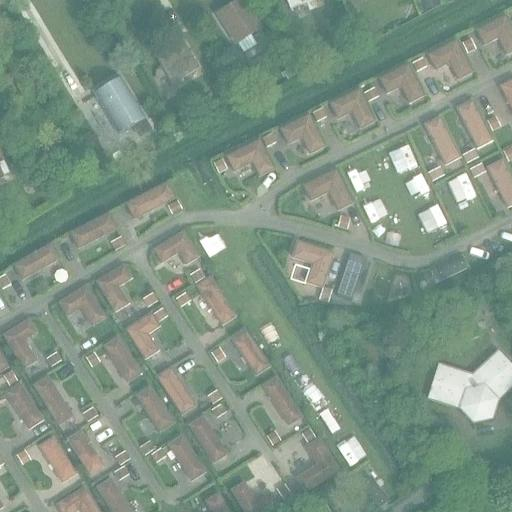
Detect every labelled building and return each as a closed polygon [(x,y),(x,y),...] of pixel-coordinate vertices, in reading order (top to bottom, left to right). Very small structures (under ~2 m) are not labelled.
[(236,43),(260,28),(241,0),(229,8),(230,9),(219,16),(236,43)] [(288,0),(291,8),(313,0),(288,0)] [(511,31),(504,16),(474,31),(482,47),(497,40),(504,56),(511,52),(511,31)] [(372,35),(368,24),(356,28),(361,40),(372,35)] [(172,83),(197,67),(180,40),(171,46),(170,45),(165,48),(166,51),(157,57),(172,83)] [(455,41),(426,56),(434,72),(448,64),(456,81),(472,73),(455,41)] [(407,64),(377,79),(385,95),(399,88),(408,105),(424,97),(407,64)] [(108,87),(95,95),(114,126),(126,119),(130,126),(138,138),(149,131),(142,119),(117,77),(106,84),(108,87)] [(511,114),(511,79),(498,87),(511,114)] [(358,89),(328,105),(336,120),(351,114),(358,130),(374,123),(358,89)] [(308,115),(278,130),(286,146),(301,139),(309,156),(324,147),(308,115)] [(259,140),(224,157),(232,173),(251,164),(258,178),(274,170),(259,140)] [(0,178),(8,175),(0,158),(0,178)] [(335,169),(302,186),(309,203),(327,194),(336,213),(353,205),(335,169)] [(166,183),(124,205),(132,221),(175,199),(166,183)] [(108,214),(68,234),(77,250),(117,230),(108,214)] [(183,231),(152,250),(160,265),(177,254),(184,267),(199,258),(183,231)] [(59,260),(51,244),(12,266),(21,282),(59,260)] [(318,251),(306,247),(297,277),(309,280),(318,251)] [(338,256),(326,293),(350,300),(362,263),(338,256)] [(94,282),(114,314),(128,305),(118,288),(132,279),(123,265),(94,282)] [(210,276),(194,287),(221,327),(236,317),(210,276)] [(91,328),(105,319),(85,286),(57,304),(66,318),(79,310),(91,328)] [(124,330),(144,361),(158,352),(148,335),(160,328),(150,313),(124,330)] [(28,320),(1,336),(23,371),(36,362),(24,341),(36,334),(28,320)] [(244,329),(229,339),(255,378),(270,367),(244,329)] [(102,347),(126,384),(141,375),(117,337),(102,347)] [(496,400),(511,385),(511,368),(497,352),(472,375),(439,365),(428,399),(460,408),(472,422),(491,418),(496,400)] [(0,353),(0,372),(8,367),(0,353)] [(180,417),(195,406),(170,368),(155,377),(180,417)] [(31,387),(58,427),(72,417),(47,377),(31,387)] [(287,428),(302,418),(276,377),(261,387),(287,428)] [(19,384),(4,394),(28,431),(42,421),(19,384)] [(149,387),(134,397),(158,434),(173,424),(149,387)] [(212,465),(227,455),(202,417),(187,426),(212,465)] [(65,440),(88,478),(104,468),(80,430),(65,440)] [(190,483),(205,473),(181,436),(166,445),(190,483)] [(76,475),(52,437),(37,447),(61,484),(76,475)] [(294,479),(303,495),(340,471),(319,439),(304,448),(315,466),(294,479)] [(369,477),(359,485),(378,510),(388,502),(369,477)] [(109,511),(130,511),(110,479),(94,487),(109,511)] [(243,482),(228,490),(242,511),(264,511),(276,505),(267,491),(253,499),(243,482)] [(78,511),(98,511),(83,487),(55,506),(58,511),(77,511),(78,511)] [(228,511),(218,493),(204,501),(209,511),(228,511)]
